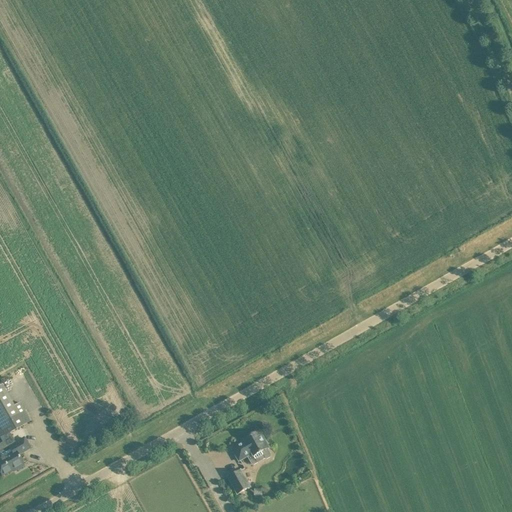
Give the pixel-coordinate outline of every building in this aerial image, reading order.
[(0,437),(29,421),(19,402),(13,406),(1,385),(0,385),(0,437)] [(0,473),(1,476),(12,470),(16,468),(17,469),(23,466),(17,455),(30,448),(23,437),(19,440),(15,432),(10,435),(15,442),(8,446),(9,447),(0,451),(0,456),(1,458),(0,458),(0,473)] [(232,449),(240,462),(252,455),(253,457),(261,453),(264,459),(267,459),(270,457),(271,455),(267,450),(269,449),(259,432),(244,440),(245,442),(232,449)] [(140,499),(147,511),(219,511),(195,469),(140,499)] [(228,477),(238,495),(250,488),(240,471),(228,477)]
